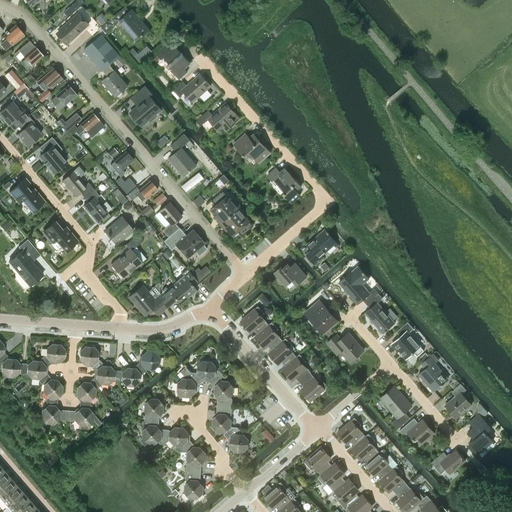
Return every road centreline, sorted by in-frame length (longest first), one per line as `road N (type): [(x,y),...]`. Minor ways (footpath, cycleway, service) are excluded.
road 1 (unclassified): [(245,274),(22,15),(0,3)]
road 2 (residential): [(245,274),(314,213),(319,197),(197,54)]
road 3 (residential): [(120,328),(121,316),(82,268),(89,245),(0,138)]
road 4 (residential): [(315,427),(221,323),(193,316)]
